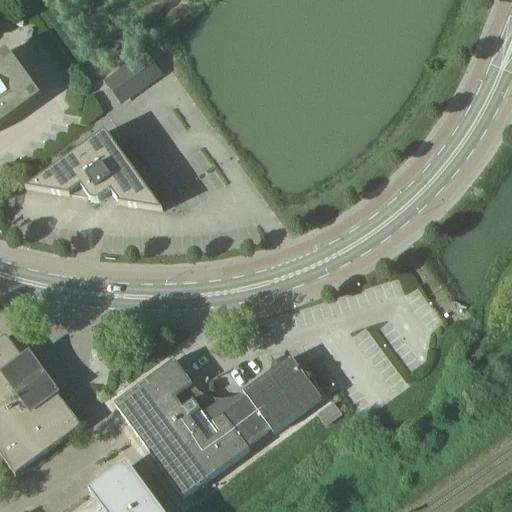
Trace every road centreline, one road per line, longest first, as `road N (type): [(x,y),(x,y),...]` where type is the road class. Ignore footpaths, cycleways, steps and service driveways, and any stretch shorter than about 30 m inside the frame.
road 1 (tertiary): [(511,44),(444,166),(393,217),(331,258),(235,291),(80,292)]
road 2 (unclassified): [(3,511),(105,434),(68,363),(80,292)]
road 3 (unknown): [(0,54),(40,80),(55,117),(0,159)]
